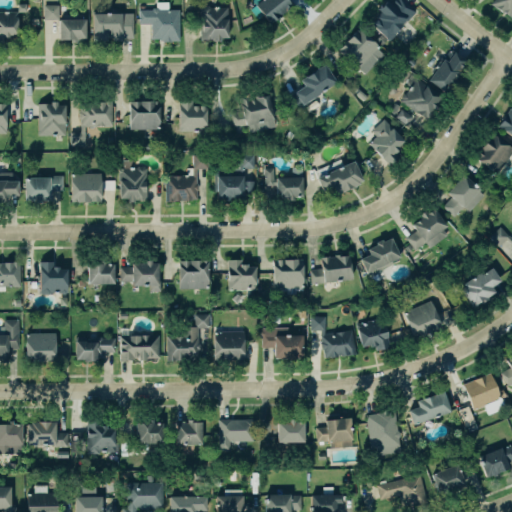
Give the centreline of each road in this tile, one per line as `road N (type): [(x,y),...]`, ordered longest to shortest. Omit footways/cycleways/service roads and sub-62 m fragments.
road 1 (residential): [(510,54),(430,168),(358,218),(297,229),(0,233)]
road 2 (residential): [(511,321),(428,366),(357,386),(0,392)]
road 3 (residential): [(348,0),(318,33),(244,67),(0,72)]
